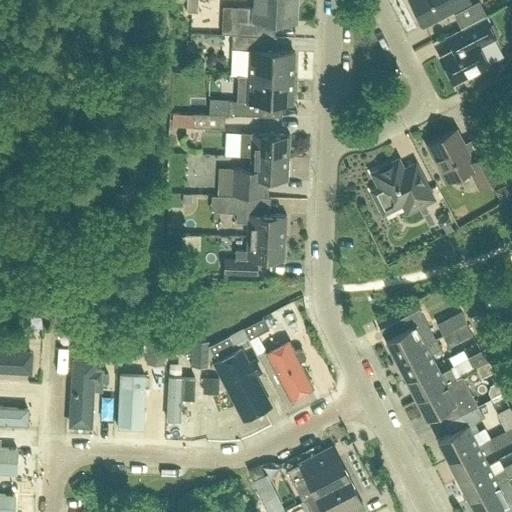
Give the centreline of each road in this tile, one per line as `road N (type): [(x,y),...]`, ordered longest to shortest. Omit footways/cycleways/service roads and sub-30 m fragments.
road 1 (residential): [(54,452),(239,459),(367,398)]
road 2 (residential): [(367,398),(318,297),(325,141)]
road 3 (residential): [(325,141),(358,141),(430,106),(375,0)]
road 4 (residential): [(325,141),(333,0)]
road 5 (residential): [(427,511),(367,398)]
